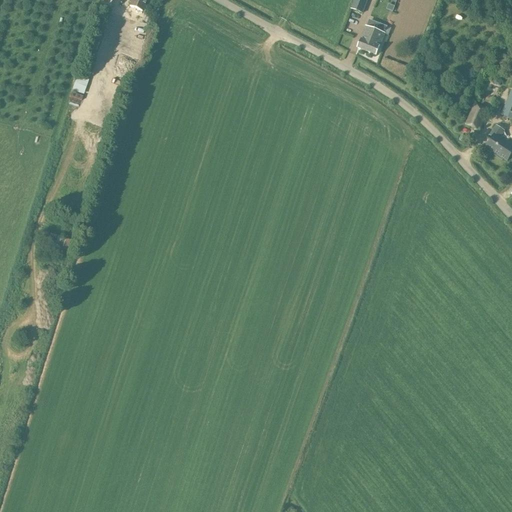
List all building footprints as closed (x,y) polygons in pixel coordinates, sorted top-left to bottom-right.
[(132,0),(129,7),(126,14),(138,19),(141,12),(142,12),(147,0),(132,0)] [(354,0),(351,9),(363,13),(367,0),(354,0)] [(376,55),(384,34),(365,27),(357,48),(376,55)] [(78,74),(74,90),(86,94),(90,77),(78,74)] [(511,92),(511,96),(503,115),(511,118),(511,92)] [(480,131),(488,113),(473,107),(466,125),(480,131)] [(496,126),(489,135),(493,138),(487,148),(495,153),(494,156),(502,161),(503,160),(507,163),(511,155),(511,146),(500,139),(505,132),(496,126)] [(68,254),(73,240),(52,233),(48,246),(68,254)]
